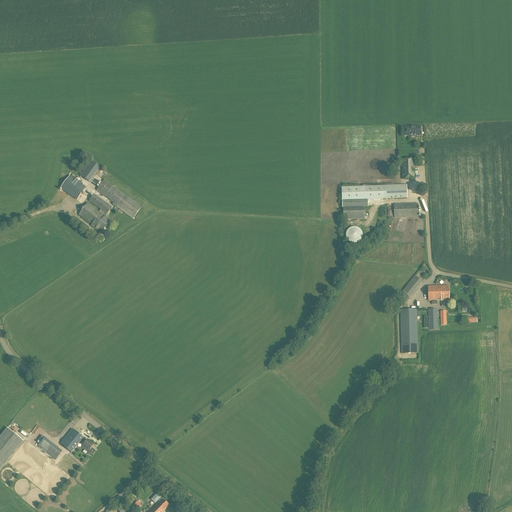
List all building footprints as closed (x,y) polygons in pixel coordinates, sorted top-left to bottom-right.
[(405,136),(421,135),(421,127),(405,127),(405,136)] [(413,166),(413,159),(403,159),(403,166),(402,166),(403,179),(415,179),(414,166),(413,166)] [(79,175),(89,182),(100,167),(90,160),(89,161),(79,175)] [(77,200),(86,188),(70,176),(61,188),(77,200)] [(133,219),(142,207),(104,180),(97,190),(113,203),(112,204),(133,219)] [(406,198),(406,197),(406,185),(394,185),(384,185),(363,186),(343,187),(343,200),(343,206),(344,219),(364,218),(364,207),(368,207),(368,205),(368,199),(406,198)] [(107,214),(113,208),(94,194),(89,201),(97,206),(96,208),(100,211),(99,212),(87,203),(79,215),(92,225),(91,226),(101,234),(112,220),(106,216),(107,214)] [(417,204),(393,204),(394,217),(418,217),(417,204)] [(354,243),(355,243),(356,243),(357,243),(358,243),(358,242),(359,242),(360,241),(361,240),(361,239),(362,239),(362,238),(362,237),(362,236),(362,235),(362,234),(362,233),(362,232),(361,231),(361,230),(360,230),(360,229),(359,229),(359,228),(358,228),(357,227),(356,227),(355,227),(354,227),(353,227),(352,227),(351,227),(351,228),(350,228),(349,228),(349,229),(348,229),(348,230),(347,230),(347,231),(347,232),(346,232),(346,233),(346,234),(346,235),(346,236),(346,237),(346,238),(347,239),(347,240),(348,241),(349,242),(350,242),(351,243),(352,243),(353,243),(354,243)] [(409,296),(422,281),(415,275),(402,291),(409,296)] [(449,301),(449,286),(428,287),(428,301),(431,301),(432,305),(437,305),(437,300),(441,300),(441,301),(449,301)] [(402,354),(418,354),(417,309),(400,310),(402,354)] [(438,313),(438,309),(428,309),(428,313),(429,331),(438,330),(438,312),(438,313)] [(0,470),(24,441),(7,428),(0,436),(0,470)] [(87,441),(84,438),(72,429),(60,444),(72,453),(81,442),(84,444),(81,448),(90,455),(94,449),(91,447),(93,445),(87,440),(87,441)] [(45,437),(43,436),(39,440),(42,441),(38,446),(56,460),(63,452),(45,437)] [(162,501),(160,498),(157,494),(152,499),(155,503),(158,500),(160,503),(158,505),(157,504),(149,511),(164,511),(165,511),(164,511),(169,506),(163,500),(162,501)] [(140,501),(135,505),(140,510),(144,506),(140,501)]
